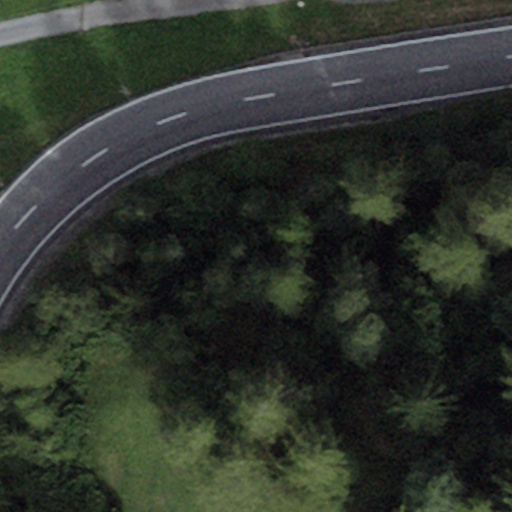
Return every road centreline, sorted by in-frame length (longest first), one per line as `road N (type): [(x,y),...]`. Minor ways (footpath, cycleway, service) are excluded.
road 1 (secondary): [(0,251),(36,202),(104,151),(244,100),(511,59)]
road 2 (track): [(216,0),(0,39)]
